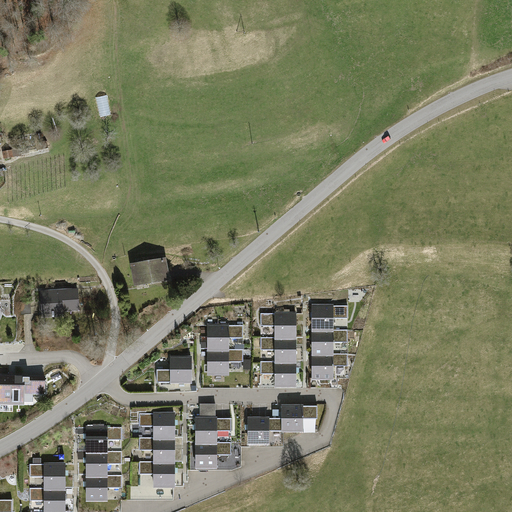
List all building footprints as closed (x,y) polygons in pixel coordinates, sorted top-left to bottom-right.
[(96,98),(101,117),(112,114),(107,95),(96,98)] [(11,150),(2,151),(3,158),(12,157),(11,150)] [(165,257),(130,263),(133,285),(169,279),(165,257)] [(75,310),(74,290),(39,291),(40,318),(61,317),(61,311),(75,310)] [(17,304),(18,313),(32,311),(30,301),(17,304)] [(346,305),(313,304),(312,379),(335,379),(335,366),(347,366),(347,354),(333,354),(333,342),(348,342),(348,328),(334,328),(334,317),(346,317),(346,305)] [(298,312),(259,312),(259,327),(273,327),(273,339),(259,339),(260,353),(274,353),(275,363),(259,363),(260,375),(272,375),(273,387),(299,387),(298,312)] [(242,324),(207,324),(207,377),(229,377),(230,362),(242,362),(242,348),(229,348),(229,336),(242,336),(242,324)] [(170,370),(157,370),(157,383),(192,383),(192,356),(170,356),(170,370)] [(21,377),(0,375),(0,403),(20,405),(21,377)] [(200,415),(195,415),(195,468),(219,468),(219,456),(232,456),(232,442),(217,442),(217,431),(231,431),(231,418),(214,418),(214,403),(200,403),(200,415)] [(317,404),(283,405),(283,417),(283,432),(304,432),(304,419),(317,419),(317,404)] [(173,412),(139,413),(139,426),(152,425),(153,437),(139,438),(140,450),(152,450),(152,462),(139,462),(139,474),(153,473),(153,487),(175,487),(173,412)] [(283,432),(283,417),(248,417),(249,445),(270,445),(270,433),(283,432)] [(121,426),(86,426),(86,501),(107,501),(107,487),(122,487),(122,475),(107,475),(107,463),(122,463),(122,451),(106,451),(106,438),(121,438),(121,426)] [(109,450),(123,450),(123,439),(109,439),(109,450)] [(64,511),(64,463),(29,464),(30,477),(43,476),(43,488),(30,488),(30,501),(43,501),(42,511),(64,511)] [(12,499),(0,498),(0,510),(12,511),(12,499)]
